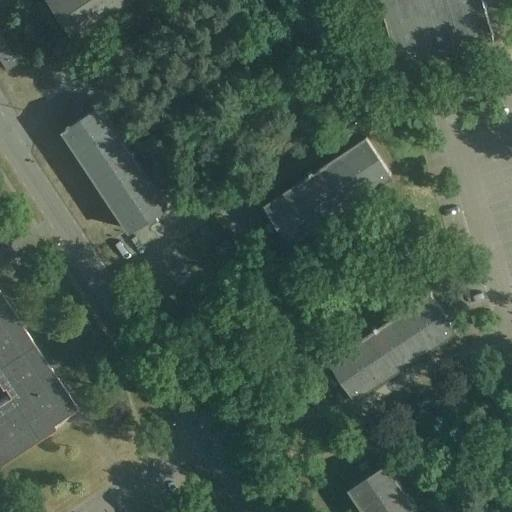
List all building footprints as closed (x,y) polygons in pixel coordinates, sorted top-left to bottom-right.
[(126,0),(51,0),(75,35),(126,0)] [(494,36),(486,7),(483,0),(380,0),(400,64),(494,36)] [(0,56),(8,69),(20,61),(0,30),(0,56)] [(134,153),(119,131),(120,131),(118,128),(118,129),(103,106),(102,104),(99,106),(67,127),(64,129),(66,131),(81,153),(80,153),(82,156),(82,155),(97,178),(98,180),(113,202),(113,203),(114,205),(115,205),(130,227),(129,227),(131,229),(134,227),(133,227),(143,220),(143,221),(145,220),(149,227),(159,221),(154,214),(156,213),(155,213),(165,206),(168,204),(167,202),(152,180),(151,178),(150,178),(135,156),(136,155),(134,153)] [(290,238),(292,240),(294,239),(293,239),(316,224),(318,223),(318,222),(340,207),(341,208),(343,206),(365,191),(365,192),(367,190),(389,175),(390,175),(392,174),(390,171),(368,139),(369,139),(367,136),(365,138),(343,153),(342,152),(340,154),(318,169),(316,170),(316,171),(293,185),(291,187),(269,202),(269,201),(266,203),(268,206),(269,206),(275,215),(275,216),(276,217),(269,221),(275,231),(282,226),(283,228),(283,227),(290,237),(290,238)] [(0,463),(55,426),(53,422),(58,419),(77,406),(0,289),(0,463)] [(354,393),(356,396),(358,395),(358,394),(380,379),(380,380),(383,378),(382,378),(405,363),(407,362),(407,361),(429,347),(432,346),(431,345),(454,330),(454,331),(456,329),(454,326),(454,327),(433,295),(433,294),(431,292),(429,293),(407,308),(404,309),(405,310),(382,325),(382,324),(380,326),(358,341),(357,341),(355,342),(356,342),(333,357),(331,358),(333,361),(340,371),(339,371),(340,372),(333,377),(340,386),(346,382),(347,383),(348,383),(354,393)] [(421,511),(406,489),(404,486),(404,487),(389,464),(390,464),(388,462),(385,464),(376,471),(375,470),(374,471),(369,465),(360,471),(365,478),(363,478),(363,479),(353,485),(350,487),(352,489),(367,511),(421,511)]
